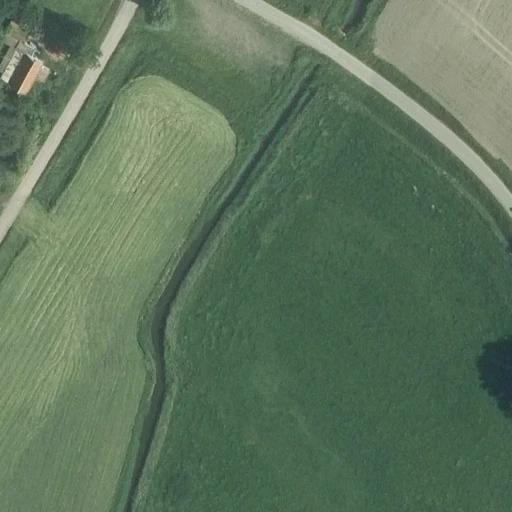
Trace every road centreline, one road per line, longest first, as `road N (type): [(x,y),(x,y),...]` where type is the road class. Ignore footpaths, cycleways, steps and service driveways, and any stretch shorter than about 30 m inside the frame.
road 1 (unclassified): [(511,209),(414,109),(242,0)]
road 2 (unclassified): [(0,230),(134,0)]
